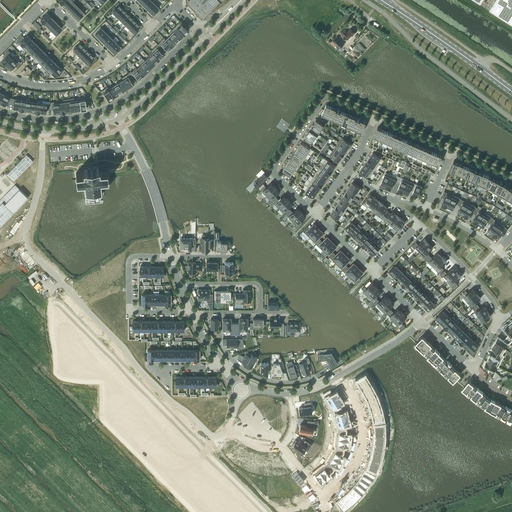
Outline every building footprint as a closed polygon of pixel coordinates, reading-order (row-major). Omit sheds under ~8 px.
[(67,0),(63,5),(66,8),(73,2),(74,0),(67,0)] [(151,0),(145,7),(148,10),(155,4),(151,0)] [(185,0),(194,8),(193,9),(201,17),(218,0),(185,0)] [(511,0),(495,0),(489,9),(511,23),(511,0)] [(73,2),(66,8),(70,12),(76,5),(73,2)] [(155,4),(148,10),(152,14),(156,10),(156,11),(159,8),(158,8),(158,7),(155,4)] [(76,5),(70,12),(74,15),(80,9),(76,5)] [(122,9),(119,5),(115,9),(114,8),(112,11),(113,11),(112,12),(116,15),(122,9)] [(80,9),(74,15),(77,19),(81,15),(82,16),(84,13),(80,9)] [(126,12),(122,9),(116,15),(119,19),(126,12)] [(129,16),(126,12),(119,19),(123,22),(129,16)] [(43,16),(40,19),(41,19),(40,19),(44,23),(51,17),(47,13),(43,17),(43,16)] [(133,19),(129,16),(123,22),(126,26),(133,19)] [(51,17),(44,23),(48,27),(54,20),(51,17)] [(136,22),(133,19),(126,26),(130,29),(136,22)] [(54,20),(48,27),(52,31),(58,24),(54,20)] [(180,21),(176,26),(184,34),(188,30),(180,21)] [(140,26),(136,22),(130,29),(133,33),(134,32),(134,33),(137,31),(136,30),(140,26)] [(52,31),(49,33),(53,36),(55,34),(56,34),(58,32),(58,31),(62,28),(58,24),(52,31)] [(176,26),(172,30),(180,38),(184,34),(176,26)] [(99,31),(95,34),(99,38),(105,32),(101,28),(98,30),(99,31)] [(354,31),(352,29),(351,28),(347,32),(346,31),(341,36),(345,39),(347,38),(348,39),(348,38),(349,39),(351,37),(351,36),(355,32),(354,31)] [(173,31),(169,35),(176,42),(180,38),(172,30),(173,31)] [(105,32),(99,38),(102,42),(109,35),(105,32)] [(22,36),(16,42),(22,48),(31,39),(27,35),(24,38),(22,36)] [(109,35),(102,42),(106,45),(113,39),(109,35)] [(164,38),(172,46),(176,42),(169,35),(166,39),(164,38)] [(113,39),(106,45),(110,49),(116,42),(119,40),(115,36),(113,39)] [(333,40),(340,48),(344,44),(337,37),(333,40)] [(159,42),(157,44),(162,48),(164,46),(168,50),(172,46),(164,38),(159,42)] [(31,39),(22,48),(26,52),(35,43),(31,39)] [(116,42),(110,49),(114,53),(117,49),(118,49),(120,47),(120,46),(116,42)] [(35,43),(26,52),(28,50),(32,53),(30,55),(31,55),(39,46),(35,43)] [(76,47),(75,46),(73,49),(73,50),(77,53),(83,47),(79,43),(76,47)] [(155,46),(151,50),(160,59),(164,55),(160,50),(162,48),(157,44),(155,46)] [(39,46),(31,55),(34,59),(43,50),(39,46)] [(87,50),(83,47),(77,53),(80,57),(87,50)] [(10,52),(8,50),(4,54),(6,57),(2,61),(6,65),(14,57),(14,56),(14,57),(10,53),(10,52)] [(43,50),(34,59),(35,59),(36,58),(39,61),(38,62),(46,54),(43,50)] [(91,54),(87,50),(80,57),(84,61),(91,54)] [(152,51),(148,55),(156,63),(160,59),(151,50),(151,51),(152,51)] [(46,54),(38,62),(42,66),(41,67),(42,67),(50,58),(46,54)] [(94,58),(91,54),(84,61),(88,64),(89,64),(91,62),(90,62),(94,58)] [(143,58),(143,59),(152,67),(156,63),(148,55),(149,56),(145,60),(143,58)] [(21,63),(14,57),(6,65),(10,69),(14,65),(16,67),(21,63)] [(50,58),(42,67),(45,71),(54,62),(50,58)] [(143,59),(139,63),(148,71),(152,67),(143,59)] [(54,62),(45,71),(49,74),(51,73),(58,66),(54,62)] [(136,67),(144,75),(148,71),(139,63),(141,64),(137,68),(136,67)] [(58,66),(51,73),(55,77),(56,76),(58,77),(62,72),(61,71),(62,69),(58,66)] [(131,71),(129,73),(132,77),(135,75),(139,79),(144,75),(136,67),(132,72),(131,71)] [(122,78),(121,78),(123,80),(128,88),(133,85),(130,79),(132,77),(129,73),(126,74),(122,78)] [(123,80),(118,83),(123,91),(128,88),(123,80)] [(118,83),(113,86),(118,94),(123,91),(118,83)] [(109,89),(114,97),(118,94),(113,86),(109,89)] [(107,87),(102,90),(109,100),(114,97),(109,89),(107,87)] [(5,92),(0,101),(0,103),(4,105),(6,102),(10,104),(12,98),(9,97),(10,94),(5,92)] [(88,96),(79,98),(81,109),(87,108),(86,104),(89,104),(88,96)] [(12,98),(10,104),(13,104),(13,108),(18,109),(20,99),(12,98)] [(50,102),(50,104),(50,110),(53,109),(54,113),(60,113),(58,103),(58,101),(50,102)] [(41,103),(40,113),(45,113),(46,109),(50,110),(50,104),(41,103)] [(327,117),(331,107),(326,105),(322,114),(327,117)] [(327,117),(332,119),(336,109),(331,107),(327,117)] [(341,111),(336,109),(332,119),(337,121),(341,111)] [(341,111),(337,121),(341,123),(341,124),(346,113),(341,111)] [(351,116),(346,113),(341,124),(346,127),(351,116)] [(356,118),(351,116),(346,127),(347,126),(351,128),(351,129),(356,117),(356,118)] [(361,120),(356,117),(351,129),(356,131),(355,132),(361,120)] [(320,122),(316,119),(313,124),(321,129),(324,125),(323,124),(320,122)] [(361,120),(355,132),(361,134),(366,122),(361,120)] [(319,134),(322,130),(321,129),(313,124),(310,128),(319,134)] [(377,127),(373,138),(378,141),(383,130),(377,127)] [(315,138),(316,139),(319,134),(310,128),(309,128),(310,128),(308,130),(307,133),(315,138)] [(383,130),(378,141),(383,143),(388,132),(383,130)] [(383,143),(382,146),(386,148),(387,145),(388,145),(393,134),(388,132),(383,143)] [(315,138),(307,133),(304,137),(311,143),(315,138)] [(393,134),(388,145),(393,147),(397,136),(393,134)] [(397,136),(393,147),(398,149),(402,138),(397,136)] [(338,142),(348,148),(351,144),(342,137),(338,142)] [(402,138),(398,149),(402,152),(407,141),(402,138)] [(407,141),(402,152),(407,154),(412,143),(407,141)] [(312,149),(302,142),(298,147),(308,153),(312,149)] [(348,148),(338,142),(335,146),(345,153),(348,148)] [(412,143),(407,154),(412,156),(417,145),(412,143)] [(417,145),(412,156),(417,158),(422,147),(417,145)] [(335,146),(332,151),(341,157),(345,153),(335,146)] [(308,153),(298,147),(295,151),(305,158),(308,153)] [(422,147),(417,158),(422,160),(427,149),(422,147)] [(427,149),(422,160),(427,163),(432,152),(427,149)] [(305,158),(295,151),(292,155),(302,162),(305,158)] [(341,157),(332,151),(329,155),(338,162),(341,157)] [(381,158),(373,152),(369,157),(379,164),(378,163),(381,158)] [(432,152),(427,163),(432,165),(437,154),(432,152)] [(437,154),(432,165),(437,167),(442,156),(437,154)] [(26,155),(20,161),(26,167),(33,161),(26,155)] [(302,162),(292,155),(289,160),(299,167),(302,162)] [(379,164),(369,157),(366,161),(376,168),(379,164)] [(326,159),(322,163),(332,170),(335,166),(326,159)] [(299,167),(289,160),(286,164),(295,170),(294,170),(297,166),(299,167)] [(14,180),(26,167),(20,161),(7,174),(14,180)] [(376,168),(366,161),(363,166),(373,173),(376,168)] [(459,163),(454,161),(449,171),(454,173),(459,163)] [(322,163),(319,168),(329,175),(332,170),(322,163)] [(454,173),(455,173),(455,172),(460,174),(459,175),(459,176),(464,166),(459,163),(454,173)] [(295,170),(286,164),(283,169),(292,175),(295,170)] [(373,173),(363,166),(360,170),(370,177),(373,173)] [(459,176),(464,178),(469,168),(464,166),(459,176)] [(100,170),(99,167),(83,169),(83,172),(76,173),(77,181),(84,180),(85,189),(86,195),(102,194),(101,188),(100,179),(108,178),(107,170),(100,170)] [(319,168),(316,172),(326,179),(329,175),(319,168)] [(465,177),(469,179),(468,181),(469,181),(474,170),(469,168),(464,178),(465,178),(465,177)] [(474,183),(479,172),(474,170),(469,181),(474,183)] [(316,172),(313,177),(323,184),(326,179),(316,172)] [(385,172),(380,184),(386,186),(391,175),(385,172)] [(391,175),(386,186),(391,189),(395,181),(397,182),(400,177),(397,175),(398,174),(393,172),(392,175),(391,175)] [(475,181),(479,183),(478,185),(479,185),(484,174),(483,174),(479,172),(474,183),(475,181)] [(268,178),(263,173),(253,183),(260,190),(264,185),(265,185),(263,183),(268,178)] [(489,176),(484,174),(479,185),(483,188),(489,176)] [(489,177),(489,176),(483,188),(488,190),(494,179),(489,177)] [(313,177),(310,181),(320,188),(323,184),(313,177)] [(400,177),(397,182),(400,183),(397,190),(403,192),(408,180),(403,178),(400,177)] [(493,193),(499,182),(498,181),(498,182),(494,179),(488,190),(490,188),(494,190),(493,192),(493,193)] [(408,180),(403,192),(408,195),(411,188),(414,189),(416,184),(413,183),(408,180)] [(310,181),(307,185),(317,192),(320,188),(310,181)] [(276,186),(272,182),(266,187),(264,185),(260,190),(267,196),(267,195),(276,186)] [(349,187),(359,193),(362,189),(353,182),(349,187)] [(493,193),(498,195),(503,184),(499,182),(493,193)] [(414,189),(412,194),(418,196),(422,186),(416,184),(414,189)] [(508,187),(504,184),(503,184),(498,195),(502,198),(508,187)] [(0,225),(28,197),(15,185),(0,199),(0,225)] [(305,191),(306,192),(313,197),(317,192),(307,185),(307,186),(308,186),(305,191)] [(280,191),(276,186),(267,195),(271,199),(270,200),(273,202),(277,198),(275,196),(280,191)] [(359,193),(349,187),(346,191),(354,196),(357,192),(358,193),(359,193)] [(502,198),(507,200),(511,191),(511,189),(508,187),(502,198)] [(343,196),(351,201),(354,196),(346,191),(343,196)] [(444,191),(442,197),(445,198),(442,204),(447,206),(453,195),(444,191)] [(367,207),(374,197),(370,194),(363,204),(367,207)] [(289,199),(285,195),(279,200),(277,198),(273,202),(279,209),(280,208),(289,199)] [(453,195),(447,206),(453,209),(455,203),(458,204),(461,199),(453,195)] [(348,205),(351,201),(343,196),(340,200),(348,206),(349,206),(348,205)] [(368,206),(372,209),(379,201),(374,197),(367,207),(368,206)] [(293,203),(289,199),(280,208),(286,214),(291,210),(289,208),(293,203)] [(461,206),(458,212),(463,214),(469,203),(461,199),(458,204),(461,206)] [(348,206),(340,200),(337,204),(346,211),(345,210),(348,206)] [(379,201),(372,209),(373,209),(377,211),(376,213),(376,214),(383,204),(379,201)] [(469,203),(463,214),(468,217),(471,212),(474,213),(477,208),(469,203)] [(334,209),(343,215),(346,211),(337,204),(334,209)] [(383,204),(376,214),(380,217),(382,219),(388,211),(386,210),(388,207),(383,204)] [(302,212),(297,207),(293,212),(291,210),(286,214),(293,221),(302,212)] [(477,215),(473,220),(478,224),(485,213),(477,208),(474,213),(477,215)] [(343,216),(343,215),(334,209),(331,214),(338,219),(338,218),(341,220),(344,216),(343,216)] [(382,219),(385,221),(389,224),(397,215),(392,211),(390,213),(388,211),(382,219)] [(302,224),(300,222),(306,216),(302,212),(293,221),(297,224),(295,226),(297,228),(302,224)] [(485,213),(478,224),(483,227),(487,221),(489,223),(493,218),(490,216),(485,213)] [(389,224),(393,227),(401,218),(397,215),(389,224)] [(405,222),(401,218),(393,227),(397,231),(405,222)] [(492,225),(488,230),(493,234),(500,223),(493,218),(489,223),(492,225)] [(345,228),(349,232),(357,225),(353,221),(345,228)] [(500,223),(493,234),(497,237),(500,233),(503,235),(502,235),(503,234),(504,234),(508,229),(500,223)] [(307,239),(309,237),(318,228),(314,224),(309,229),(307,226),(303,231),(301,233),(307,239)] [(357,225),(349,232),(353,236),(360,230),(356,226),(357,225)] [(316,244),(320,240),(318,237),(323,233),(318,228),(309,237),(316,244)] [(357,240),(363,233),(360,230),(353,236),(357,240)] [(363,233),(357,240),(361,244),(369,236),(369,235),(367,237),(363,233)] [(369,236),(361,244),(365,247),(373,239),(369,236)] [(320,240),(316,244),(323,250),(332,241),(327,237),(323,242),(320,240)] [(196,238),(181,238),(181,249),(186,249),(186,250),(191,250),(191,245),(196,245),(196,238)] [(209,238),(201,238),(201,250),(209,250),(209,246),(215,246),(215,239),(209,239),(209,238)] [(373,239),(365,247),(369,251),(376,244),(372,240),(373,239)] [(412,246),(414,249),(416,247),(420,251),(428,243),(424,239),(418,244),(416,242),(412,246)] [(221,241),(217,241),(217,250),(220,250),(227,250),(227,243),(221,243),(221,241)] [(332,241),(323,250),(329,257),(334,253),(332,250),(336,246),(332,241)] [(376,244),(369,251),(373,255),(374,256),(377,252),(376,252),(380,247),(376,243),(376,244)] [(426,260),(430,255),(427,253),(433,247),(428,243),(420,251),(418,253),(426,260)] [(334,253),(329,257),(336,264),(345,255),(341,250),(336,255),(334,253)] [(426,260),(432,267),(442,257),(438,252),(432,258),(430,255),(426,260)] [(345,255),(336,264),(343,270),(347,266),(345,264),(349,259),(345,255)] [(444,269),(441,267),(447,261),(442,257),(432,267),(439,273),(444,269)] [(195,262),(188,262),(188,265),(187,265),(187,269),(188,269),(188,273),(195,273),(195,270),(201,270),(201,264),(197,264),(195,264),(195,262)] [(221,271),(221,265),(217,265),(217,262),(206,262),(206,269),(217,269),(217,271),(221,271)] [(225,273),(224,273),(233,273),(232,273),(232,270),(235,270),(235,265),(232,265),(232,262),(233,262),(224,262),(225,262),(225,265),(222,265),(222,271),(225,271),(225,273)] [(343,270),(349,277),(358,268),(354,263),(349,268),(347,266),(343,270)] [(397,263),(389,271),(393,275),(401,267),(397,263)] [(401,267),(393,275),(397,279),(404,272),(405,271),(401,267)] [(440,274),(443,277),(443,276),(447,280),(448,281),(457,272),(452,267),(447,273),(444,270),(440,274)] [(363,272),(358,268),(349,277),(356,284),(360,279),(358,277),(363,272)] [(404,272),(397,279),(401,283),(408,276),(409,275),(410,274),(407,270),(405,271),(404,272)] [(453,289),(458,284),(455,282),(461,277),(457,272),(448,281),(447,280),(446,281),(453,289)] [(401,283),(405,287),(413,279),(409,275),(408,276),(401,283)] [(413,279),(405,287),(409,291),(416,283),(416,284),(417,283),(413,279)] [(369,295),(377,286),(373,282),(367,288),(364,286),(362,288),(364,291),(368,296),(369,295)] [(416,283),(409,291),(412,295),(419,288),(420,287),(416,284),(416,283)] [(375,297),(381,291),(377,286),(369,295),(373,299),(371,300),(374,303),(377,299),(375,297)] [(419,288),(412,295),(416,298),(423,292),(419,288)] [(212,307),(212,300),(212,294),(209,294),(209,289),(198,289),(198,297),(202,297),(202,300),(206,300),(209,307),(212,307)] [(235,293),(235,299),(243,299),(243,301),(251,301),(251,289),(243,289),(243,293),(235,293)] [(467,302),(477,293),(473,289),(468,293),(466,290),(461,295),(467,302)] [(214,297),(214,300),(215,300),(215,302),(220,302),(220,303),(226,303),(226,299),(231,299),(231,290),(226,290),(215,290),(215,297),(214,297)] [(416,298),(420,302),(426,296),(423,292),(416,298)] [(467,302),(473,309),(478,305),(475,302),(480,298),(477,293),(467,302)] [(426,296),(420,302),(424,306),(432,298),(428,294),(426,296)] [(386,295),(379,301),(377,299),(374,303),(376,305),(377,304),(381,308),(390,299),(386,295)] [(432,298),(424,306),(428,310),(436,302),(432,298)] [(381,308),(385,312),(387,314),(392,310),(389,308),(394,303),(390,299),(381,308)] [(474,312),(477,317),(476,317),(487,311),(484,306),(480,308),(478,305),(473,309),(475,311),(474,312)] [(390,316),(394,320),(394,321),(403,312),(398,307),(394,312),(392,310),(387,314),(390,316)] [(444,310),(436,318),(440,322),(448,314),(444,310)] [(486,318),(490,316),(487,311),(476,317),(479,322),(481,322),(483,325),(488,321),(486,318)] [(403,312),(394,321),(394,320),(393,321),(397,326),(401,330),(405,326),(401,322),(407,316),(403,312)] [(448,314),(440,322),(444,326),(453,316),(452,316),(451,318),(447,315),(448,314)] [(453,316),(444,326),(448,329),(456,320),(453,316)] [(217,321),(217,318),(211,318),(211,328),(217,328),(217,326),(220,326),(220,321),(217,321)] [(230,318),(223,318),(223,330),(230,330),(230,334),(235,334),(235,322),(230,322),(230,318)] [(239,322),(235,322),(235,334),(240,334),(240,330),(247,330),(247,318),(239,318),(239,322)] [(258,326),(263,326),(263,318),(253,318),(253,322),(250,322),(250,328),(258,328),(258,326)] [(270,318),(269,327),(280,327),(280,330),(283,330),(283,323),(280,323),(280,318),(276,318),(274,318),(270,318)] [(456,320),(448,329),(451,333),(460,324),(456,320)] [(299,322),(287,322),(287,325),(284,325),(284,334),(289,334),(289,331),(299,331),(299,322)] [(460,324),(451,333),(455,337),(464,328),(460,324)] [(511,338),(511,329),(508,324),(507,324),(506,324),(503,327),(503,328),(509,335),(506,337),(511,342),(511,340),(511,338)] [(464,328),(455,337),(459,341),(468,332),(464,328)] [(468,332),(459,341),(463,345),(472,335),(468,332)] [(472,335),(463,345),(467,348),(474,341),(470,337),(472,336),(472,335)] [(415,343),(420,348),(427,341),(423,336),(415,343)] [(504,348),(507,343),(509,344),(511,342),(506,337),(503,340),(498,336),(494,342),(504,348)] [(240,339),(226,339),(226,345),(226,347),(230,347),(230,349),(230,348),(233,348),(233,349),(234,349),(234,347),(237,347),(240,347),(240,340),(240,339)] [(420,348),(424,352),(425,352),(424,352),(431,345),(427,341),(420,348)] [(474,341),(467,348),(471,352),(473,350),(474,351),(477,348),(476,347),(478,345),(474,341)] [(504,348),(494,342),(491,347),(498,352),(497,355),(503,358),(504,356),(502,354),(506,349),(504,348)] [(431,345),(424,352),(425,352),(428,356),(436,349),(435,348),(435,349),(432,345),(431,345)] [(428,356),(432,360),(433,360),(432,360),(440,353),(436,349),(428,356)] [(319,360),(318,361),(320,361),(328,360),(330,363),(329,363),(332,367),(337,364),(331,353),(319,354),(319,360)] [(440,353),(432,360),(433,360),(437,364),(436,364),(443,357),(440,353)] [(245,364),(251,368),(257,357),(250,354),(249,356),(245,354),(244,356),(240,354),(238,358),(242,360),(241,361),(245,364)] [(498,367),(498,366),(501,361),(503,358),(497,355),(495,358),(489,355),(486,360),(486,361),(496,366),(498,367)] [(299,364),(303,374),(310,372),(307,364),(310,363),(308,357),(305,358),(306,361),(299,364)] [(443,357),(436,364),(437,364),(440,368),(441,368),(448,361),(447,360),(447,361),(444,357),(443,357)] [(273,377),(281,377),(281,375),(284,375),(282,370),(281,370),(281,368),(284,368),(280,358),(278,358),(278,363),(273,363),(273,365),(272,365),(272,373),(273,373),(273,377)] [(496,366),(486,361),(486,360),(486,361),(485,361),(483,365),(484,365),(483,366),(490,369),(488,373),(493,377),(496,372),(494,371),(496,366)] [(440,368),(445,372),(452,365),(448,361),(441,368),(440,368)] [(293,366),(292,363),(286,365),(288,370),(287,370),(289,374),(291,377),(297,375),(296,372),(299,371),(296,365),(293,366)] [(452,365),(445,372),(448,376),(449,376),(456,369),(455,369),(452,365)] [(448,376),(453,381),(455,380),(461,374),(456,369),(449,376),(448,376)] [(364,375),(356,379),(358,383),(359,384),(367,380),(364,375)] [(358,383),(357,384),(358,387),(360,386),(362,389),(370,384),(367,380),(359,384),(358,383)] [(463,387),(462,388),(467,392),(473,384),(469,380),(463,387)] [(370,384),(362,389),(364,393),(364,394),(372,390),(370,384)] [(473,384),(467,392),(471,395),(478,387),(477,387),(473,384),(474,384),(473,384)] [(471,395),(477,400),(477,399),(483,392),(478,387),(471,395)] [(364,393),(362,394),(363,396),(365,395),(367,399),(375,395),(372,390),(364,394),(364,393)] [(328,391),(323,395),(325,398),(326,398),(328,402),(338,397),(335,392),(330,394),(328,391)] [(483,392),(477,399),(477,400),(481,403),(487,395),(483,392)] [(375,395),(367,399),(368,402),(369,404),(377,401),(375,395)] [(487,395),(481,403),(485,406),(485,407),(492,399),(491,399),(487,395)] [(338,397),(328,402),(331,407),(330,408),(332,411),(338,408),(336,405),(341,401),(338,397)] [(485,406),(485,407),(490,410),(491,410),(496,401),(492,399),(485,407),(485,406)] [(368,402),(366,403),(367,406),(369,405),(370,409),(379,406),(377,401),(369,404),(368,402)] [(491,410),(491,411),(496,413),(497,413),(496,413),(501,404),(496,401),(491,410)] [(304,407),(298,408),(300,415),(312,413),(311,406),(311,402),(304,403),(304,407)] [(501,404),(496,413),(497,413),(501,415),(506,406),(501,404)] [(501,415),(507,419),(508,418),(507,418),(511,409),(506,406),(501,415)] [(338,408),(332,411),(333,415),(334,415),(336,420),(347,417),(346,417),(347,417),(345,411),(340,413),(338,408)] [(347,417),(336,420),(337,425),(336,426),(337,429),(344,429),(343,424),(348,423),(347,417)] [(300,424),(299,431),(300,431),(300,432),(311,437),(313,425),(318,425),(318,421),(307,421),(306,425),(300,424)] [(337,429),(337,433),(338,433),(337,439),(348,440),(349,434),(343,434),(344,429),(337,429)] [(295,439),(291,446),(297,450),(296,452),(300,454),(301,452),(301,453),(304,449),(307,451),(312,444),(304,440),(301,444),(295,440),(295,439)] [(335,444),(335,448),(341,450),(342,446),(348,446),(348,445),(349,442),(348,441),(348,440),(337,439),(336,444),(335,444)] [(372,439),(371,442),(373,442),(373,446),(382,447),(383,441),(373,440),(373,439),(372,439)] [(233,441),(228,448),(238,455),(236,458),(237,459),(235,462),(240,466),(245,455),(240,452),(243,448),(233,441)] [(334,452),(331,457),(341,463),(344,457),(339,454),(341,450),(335,448),(333,452),(334,452)] [(370,449),(369,452),(371,453),(370,456),(379,459),(381,453),(372,451),(372,450),(370,449)] [(369,460),(369,462),(377,465),(379,459),(370,456),(369,460)] [(327,461),(325,465),(331,469),(333,465),(338,468),(339,467),(341,464),(340,464),(341,463),(331,457),(328,462),(327,461)] [(367,459),(366,462),(368,463),(367,467),(375,471),(377,465),(369,462),(369,460),(367,459)] [(323,468),(319,471),(326,480),(327,480),(330,478),(329,477),(330,476),(327,472),(331,469),(325,465),(322,467),(323,468)] [(314,474),(311,476),(315,481),(317,479),(321,484),(326,480),(319,471),(314,475),(314,474)] [(363,474),(362,476),(370,480),(373,475),(365,471),(363,474)] [(361,477),(359,480),(367,486),(370,480),(362,476),(363,474),(361,473),(360,476),(361,477)] [(357,483),(356,485),(363,490),(367,486),(359,480),(357,483)] [(355,486),(353,489),(359,495),(363,490),(356,485),(357,483),(355,482),(353,484),(355,486)] [(350,492),(349,493),(355,499),(359,495),(353,489),(350,492)] [(348,494),(345,497),(351,504),(355,499),(349,493),(350,492),(348,490),(346,492),(348,494)] [(339,501),(336,504),(342,511),(346,507),(341,500),(342,499),(341,497),(338,499),(339,501)] [(342,499),(341,500),(346,507),(351,504),(345,497),(342,499)]
